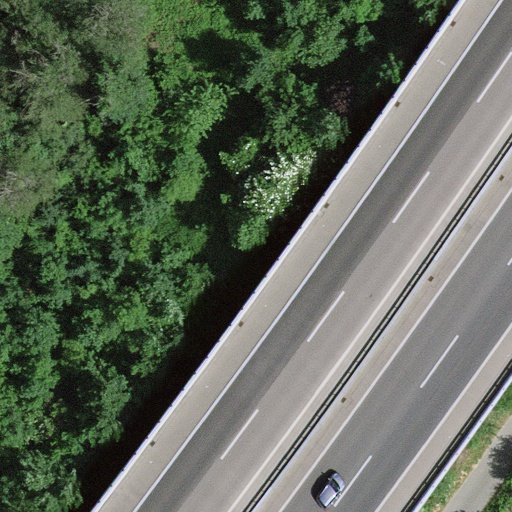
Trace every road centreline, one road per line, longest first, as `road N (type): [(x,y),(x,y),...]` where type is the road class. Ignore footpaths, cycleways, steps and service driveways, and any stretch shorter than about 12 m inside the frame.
road 1 (motorway): [(511,50),(180,511)]
road 2 (motorway): [(329,511),(511,259)]
